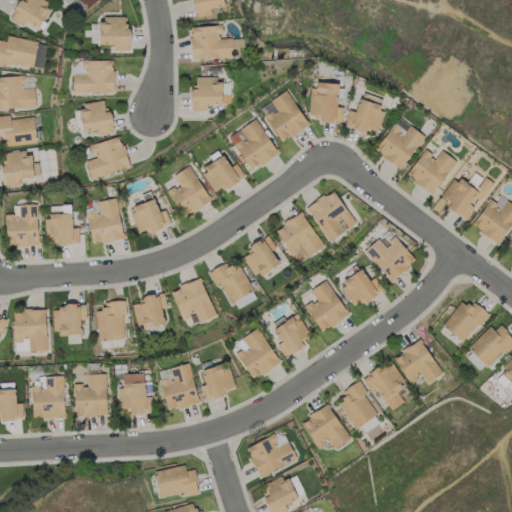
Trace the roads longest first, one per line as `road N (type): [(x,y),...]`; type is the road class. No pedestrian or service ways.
road 1 (residential): [(0,450),(162,443),(210,433),(301,386),(394,321),(456,253)]
road 2 (residential): [(0,278),(144,267),(190,249),(327,154)]
road 3 (residential): [(327,154),(511,294)]
